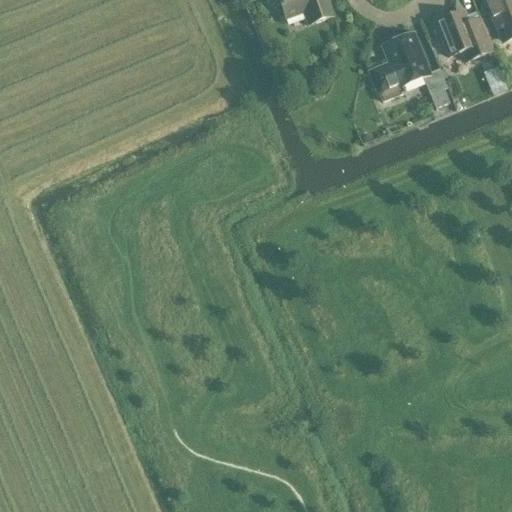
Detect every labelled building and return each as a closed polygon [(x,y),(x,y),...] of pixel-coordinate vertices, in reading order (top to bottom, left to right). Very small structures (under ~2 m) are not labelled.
[(307,28),(333,19),(326,0),(277,0),(286,23),(303,16),(307,28)] [(511,31),(511,0),(482,0),(494,29),(509,23),(511,31)] [(466,67),(492,56),(480,24),(469,28),(463,15),(428,29),(433,42),(439,40),(448,63),(462,57),(466,67)] [(390,67),(370,76),(383,105),(392,101),(405,96),(402,89),(422,80),(435,111),(449,105),(443,92),(446,91),(438,72),(428,76),(412,38),(383,50),(390,67)] [(482,75),(490,97),(505,92),(497,70),(482,75)]
